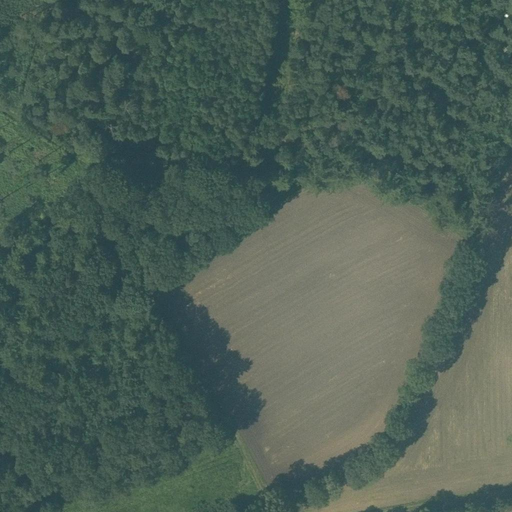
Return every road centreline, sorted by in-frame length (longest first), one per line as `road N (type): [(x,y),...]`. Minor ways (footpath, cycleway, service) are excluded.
road 1 (track): [(275,511),(131,261),(100,174),(0,110)]
road 2 (track): [(198,376),(177,380),(0,478)]
